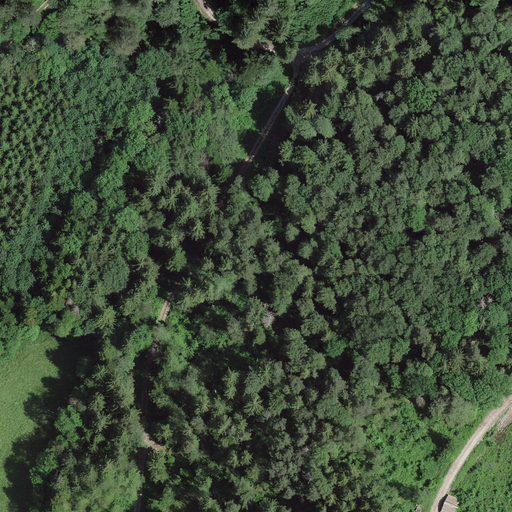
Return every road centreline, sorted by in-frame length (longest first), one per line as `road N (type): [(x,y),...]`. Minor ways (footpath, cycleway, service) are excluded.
road 1 (track): [(306,50),(177,283),(151,346),(139,511)]
road 2 (track): [(370,0),(329,40),(283,51),(227,28),(203,0)]
road 3 (track): [(511,396),(447,473),(430,511)]
